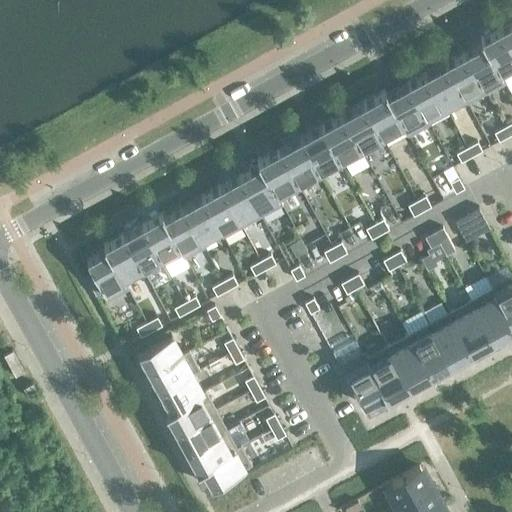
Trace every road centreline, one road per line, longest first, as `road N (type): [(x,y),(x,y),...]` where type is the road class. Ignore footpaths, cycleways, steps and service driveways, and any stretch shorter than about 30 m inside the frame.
road 1 (residential): [(437,0),(0,237)]
road 2 (residential): [(346,468),(264,309),(511,181)]
road 3 (residential): [(0,275),(127,511)]
